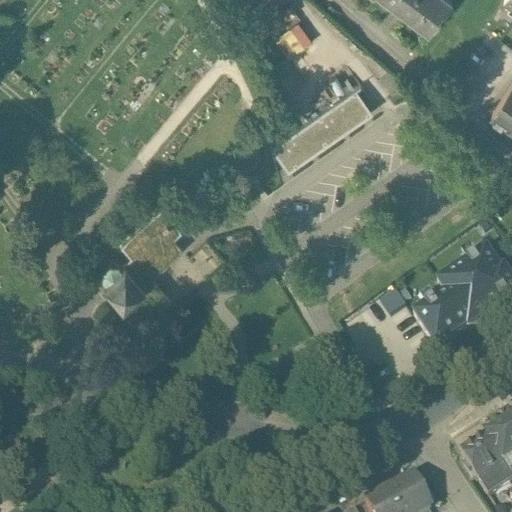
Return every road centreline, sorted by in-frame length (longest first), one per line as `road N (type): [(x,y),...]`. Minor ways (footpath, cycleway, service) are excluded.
road 1 (residential): [(328,0),(511,163)]
road 2 (tertiary): [(212,511),(416,415)]
